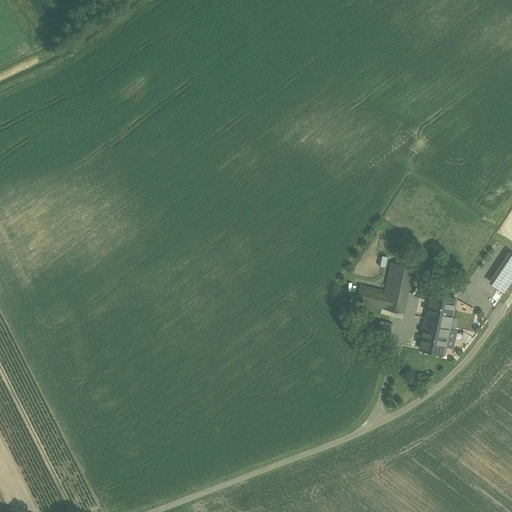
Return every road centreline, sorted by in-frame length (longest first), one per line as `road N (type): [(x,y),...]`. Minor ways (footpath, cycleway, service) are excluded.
road 1 (unclassified): [(130,511),(367,425),(433,386)]
road 2 (track): [(433,386),(511,291)]
